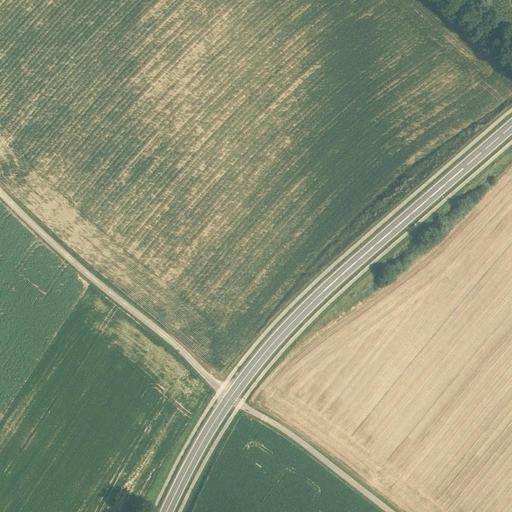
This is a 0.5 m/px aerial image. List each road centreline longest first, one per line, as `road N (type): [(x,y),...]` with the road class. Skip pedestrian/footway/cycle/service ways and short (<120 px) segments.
road 1 (secondary): [(228,397),(297,316),(511,125)]
road 2 (unclassified): [(228,397),(0,190)]
road 3 (unclassified): [(390,511),(228,397)]
road 4 (secondary): [(166,511),(228,397)]
